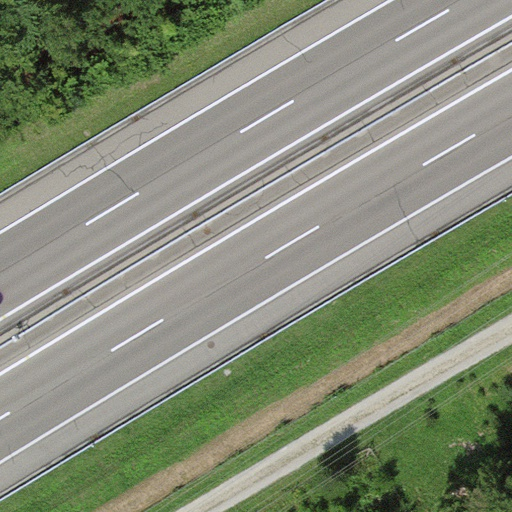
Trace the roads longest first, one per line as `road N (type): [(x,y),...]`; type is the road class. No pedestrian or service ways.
road 1 (motorway): [(0,420),(511,116)]
road 2 (motorway): [(471,0),(0,279)]
road 3 (track): [(227,511),(511,341)]
road 4 (track): [(0,81),(131,0)]
